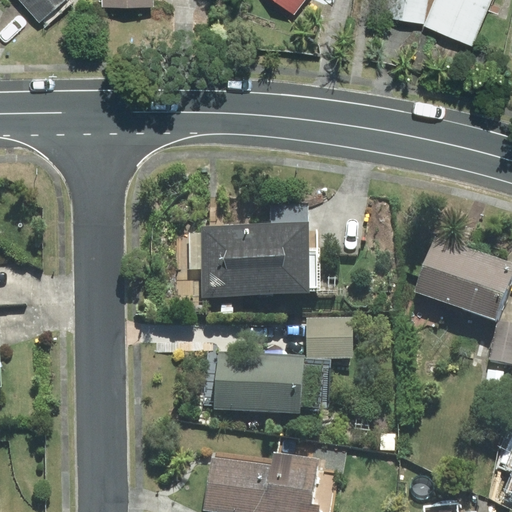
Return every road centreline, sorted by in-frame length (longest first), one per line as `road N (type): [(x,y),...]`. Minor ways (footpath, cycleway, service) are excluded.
road 1 (residential): [(511,160),(400,131),(257,114),(92,113)]
road 2 (residential): [(102,511),(92,113)]
